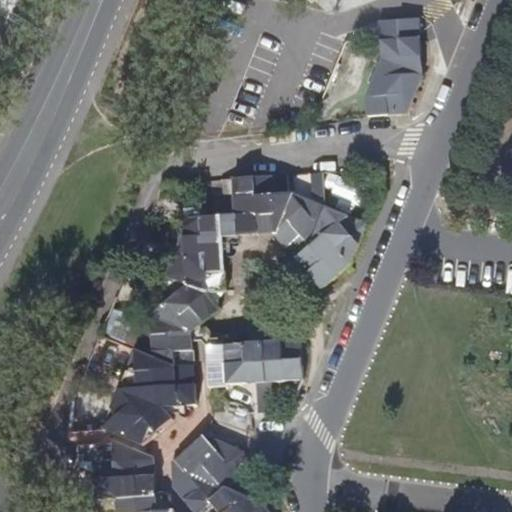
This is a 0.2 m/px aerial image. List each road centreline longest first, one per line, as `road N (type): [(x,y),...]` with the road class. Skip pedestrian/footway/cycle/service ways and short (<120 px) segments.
road 1 (residential): [(310,484),(441,145)]
road 2 (residential): [(441,145),(160,166)]
road 3 (tertiary): [(0,236),(109,0)]
road 4 (residential): [(511,511),(310,484)]
road 5 (tertiary): [(78,0),(0,163)]
road 6 (residential): [(441,145),(499,0)]
